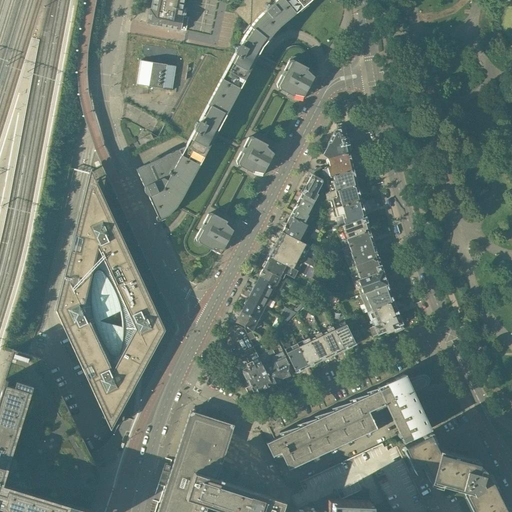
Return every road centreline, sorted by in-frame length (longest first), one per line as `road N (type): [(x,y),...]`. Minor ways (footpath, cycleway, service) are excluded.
road 1 (residential): [(213,306),(174,278),(106,127),(103,89),(120,0)]
road 2 (residential): [(213,306),(327,89),(373,72)]
road 3 (secondary): [(373,72),(394,182),(448,334)]
road 4 (residential): [(200,389),(269,415),(448,334)]
road 5 (unclassified): [(139,511),(177,377)]
